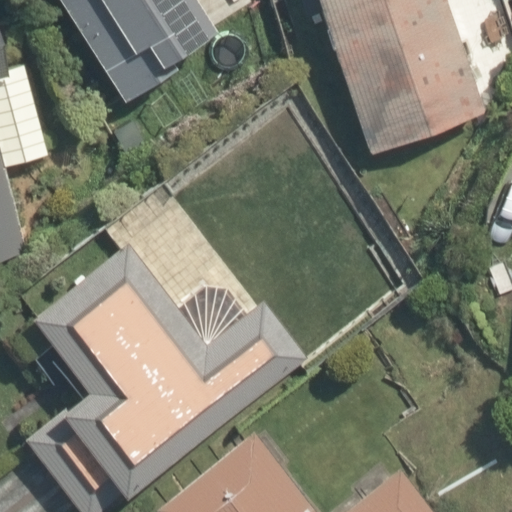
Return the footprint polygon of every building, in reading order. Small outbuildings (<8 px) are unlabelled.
[(53,0),(117,100),(170,65),(164,55),(199,33),(177,0),(53,0)] [(311,0),(331,54),(365,151),(480,110),(441,0),(311,0)] [(0,256),(21,250),(0,172),(0,167),(45,156),(20,62),(0,68),(0,256)] [(73,511),(116,511),(308,360),(197,220),(151,257),(133,234),(30,316),(79,377),(10,432),(73,511)] [(314,511),(259,434),(160,505),(165,511),(433,511),(400,466),(335,511),(314,511)]
